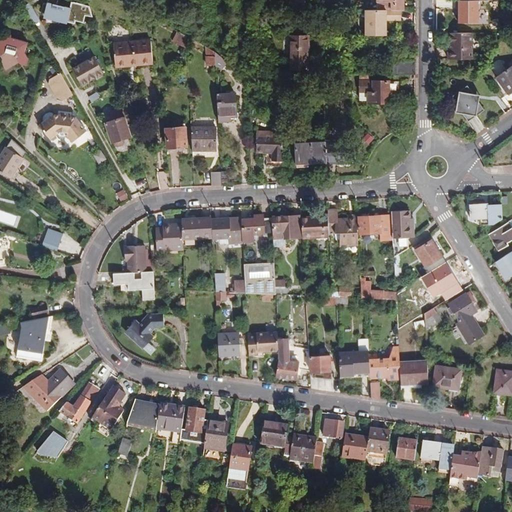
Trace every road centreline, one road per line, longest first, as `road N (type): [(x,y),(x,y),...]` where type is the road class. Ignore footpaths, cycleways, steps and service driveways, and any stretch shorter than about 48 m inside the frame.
road 1 (residential): [(511,428),(151,378),(101,342),(87,284),(94,253),(130,214),(160,202),(379,186)]
road 2 (unknown): [(140,210),(56,61)]
road 3 (tertiary): [(435,185),(438,204),(511,321)]
road 4 (tertiary): [(425,0),(426,150)]
